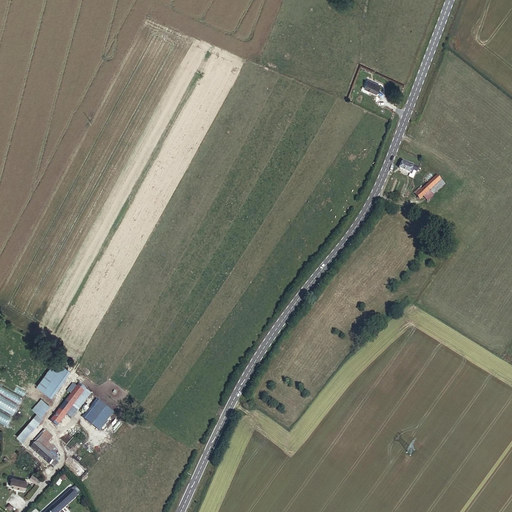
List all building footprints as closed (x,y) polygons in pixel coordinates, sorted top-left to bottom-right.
[(375,90),(379,82),(367,76),(363,85),(375,90)] [(411,177),(417,165),(413,163),(413,164),(402,158),(398,167),(408,171),(406,175),(411,177)] [(430,189),(442,178),(437,173),(425,183),(418,191),(416,188),(413,191),(420,199),(424,194),(430,189)] [(434,193),(446,182),(442,178),(430,189),(434,193)] [(418,191),(425,183),(423,181),(416,188),(418,191)] [(428,199),(434,193),(430,189),(424,194),(428,199)] [(48,393),(67,367),(55,358),(36,383),(48,393)] [(72,403),(85,385),(79,381),(66,399),(72,403)] [(71,416),(91,390),(85,385),(72,403),(65,412),(71,416)] [(96,398),(82,418),(100,431),(114,411),(96,398)] [(65,412),(72,403),(66,399),(51,419),(57,424),(65,412)] [(22,440),(43,416),(37,411),(17,435),(22,440)] [(48,439),(52,434),(46,429),(37,439),(56,455),(58,452),(54,449),(56,446),(48,439)] [(37,439),(31,446),(50,462),(55,456),(56,456),(56,455),(37,439)] [(53,465),(58,459),(55,456),(50,462),(53,465)] [(23,484),(26,477),(14,473),(11,481),(23,484)] [(64,473),(55,483),(59,486),(68,476),(64,473)] [(31,474),(28,479),(36,484),(39,479),(31,474)] [(55,511),(80,491),(74,484),(42,511),(55,511)]
